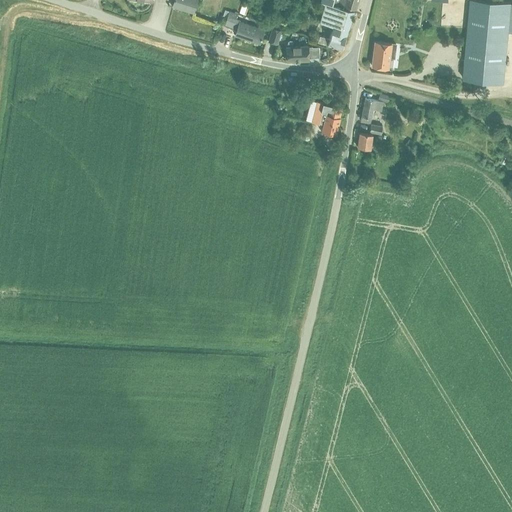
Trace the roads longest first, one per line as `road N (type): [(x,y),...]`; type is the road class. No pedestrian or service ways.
road 1 (unclassified): [(264,511),(343,169)]
road 2 (unclassified): [(49,0),(208,49),(353,71)]
road 3 (track): [(353,71),(511,124)]
road 4 (track): [(0,69),(12,13),(101,16)]
